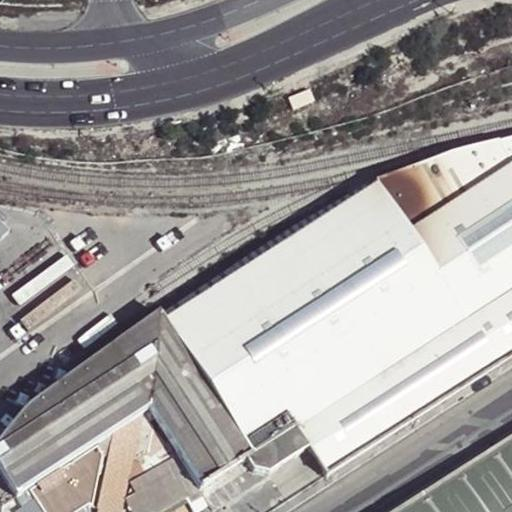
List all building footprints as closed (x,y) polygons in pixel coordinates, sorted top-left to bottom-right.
[(0,476),(17,499),(82,458),(112,439),(141,420),(145,418),(149,415),(199,492),(213,483),(238,468),(251,460),(293,432),(295,431),(317,465),(325,477),(511,356),(511,138),(450,154),(375,183),(362,186),(313,216),(160,315),(25,411),(0,445),(0,476)] [(149,415),(145,418),(141,420),(112,439),(99,505),(97,511),(121,511),(124,500),(130,511),(167,511),(189,499),(192,503),(203,497),(199,492),(149,415)] [(303,450),(293,432),(251,460),(256,470),(261,473),(267,475),(303,450)] [(511,511),(511,437),(395,511),(511,511)] [(112,439),(82,458),(97,485),(81,495),(88,506),(99,505),(112,439)] [(97,485),(82,458),(17,499),(22,508),(33,501),(39,511),(78,511),(81,510),(88,506),(81,495),(97,485)] [(199,511),(209,506),(203,497),(192,503),(189,499),(167,511),(199,511)] [(82,511),(81,510),(78,511),(39,511),(33,501),(22,508),(24,511),(82,511)]
